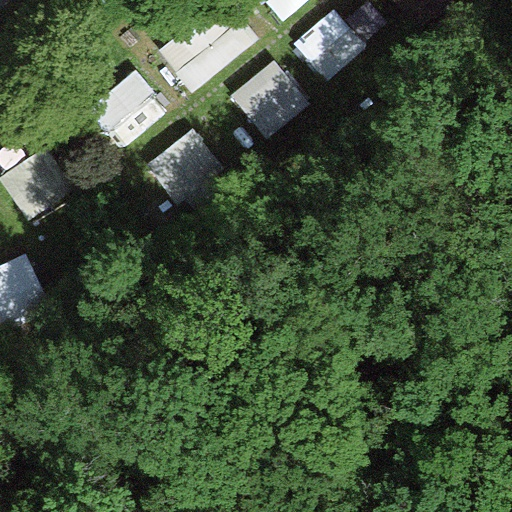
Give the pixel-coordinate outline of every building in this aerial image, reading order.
[(235,0),(177,45),(207,84),(272,34),(246,0),(235,0)] [(403,0),(419,17),(438,0),(403,0)] [(341,73),(383,39),(352,1),(310,35),(341,73)] [(247,87),(281,129),(324,94),(290,52),(247,87)] [(152,63),(103,96),(130,137),(179,104),(152,63)] [(193,193),(237,159),(209,122),(164,156),(193,193)] [(42,212),(87,184),(60,141),(15,168),(42,212)] [(0,213),(9,209),(0,193),(0,213)] [(42,247),(0,263),(0,289),(12,320),(63,300),(42,247)]
